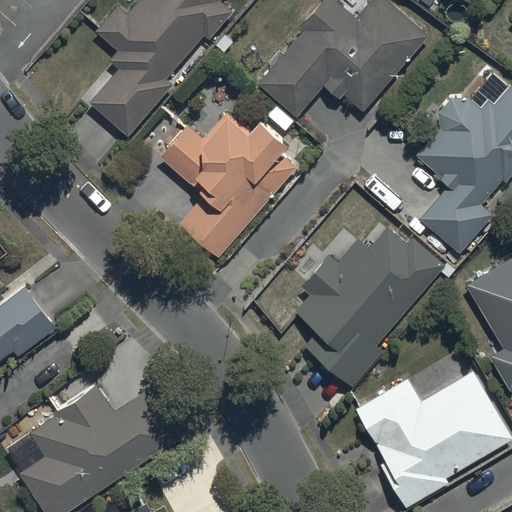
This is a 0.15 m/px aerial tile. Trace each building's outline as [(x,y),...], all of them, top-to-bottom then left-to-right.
[(129,0),(125,5),(119,0),(113,0),(94,21),(118,43),(109,53),(118,60),(88,93),(124,126),(171,75),(163,68),(201,27),(206,32),(231,5),(225,0),(129,0)] [(362,104),(425,28),(392,0),(362,0),(355,9),(344,0),(313,0),(298,19),(303,23),(257,77),(297,111),(323,80),(337,91),(341,86),(362,104)] [(511,79),(510,78),(493,99),(485,93),(480,100),(467,91),(465,94),(463,93),(462,93),(461,93),(459,92),(458,92),(456,92),(455,92),(453,93),(452,93),(451,93),(449,94),(448,94),(447,95),(445,96),(444,96),(443,97),(442,98),(441,99),(440,100),(439,101),(439,103),(438,104),(437,105),(437,107),(436,108),(436,109),(436,111),(436,112),(436,114),(436,115),(436,116),(436,118),(436,119),(437,121),(437,122),(413,149),(449,180),(421,211),(457,244),(490,207),(479,198),(500,174),(503,176),(511,165),(511,79)] [(217,249),(294,158),(274,141),(285,129),(256,104),(244,118),(225,101),(203,127),(184,111),(153,146),(202,187),(178,216),(217,249)] [(442,260),(410,231),(404,238),(384,220),(366,240),(355,231),(336,253),(327,246),(299,278),(308,285),(294,302),(317,322),(302,340),(350,381),(383,343),(375,337),(442,260)] [(511,250),(465,277),(501,339),(488,346),(507,382),(511,379),(511,250)] [(17,349),(55,319),(22,278),(5,292),(0,285),(0,351),(11,342),(17,349)] [(511,431),(472,362),(419,393),(406,370),(352,401),(383,455),(377,458),(403,504),(450,477),(446,470),(511,431)] [(44,448),(18,464),(50,511),(54,511),(177,429),(169,418),(172,416),(154,390),(151,393),(144,382),(112,403),(95,378),(52,405),(55,409),(29,426),(44,448)] [(167,511),(162,500),(150,506),(145,498),(117,511),(167,511)]
